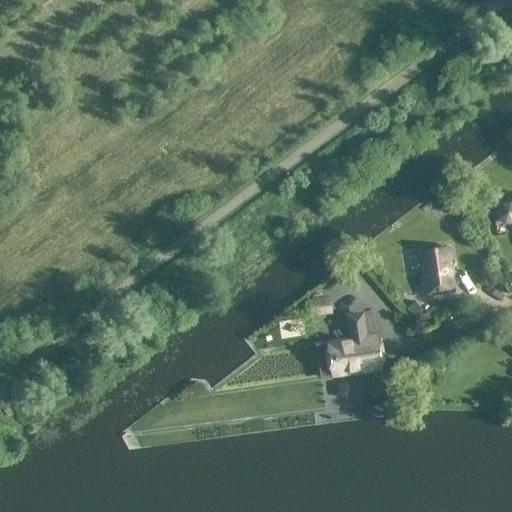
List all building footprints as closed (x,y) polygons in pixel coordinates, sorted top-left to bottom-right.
[(511,203),(509,203),(500,204),(494,212),(495,221),(503,227),(511,225),(511,203)] [(454,293),(448,250),(420,254),(427,297),(454,293)] [(328,297),(307,300),(309,318),(331,315),(328,297)] [(421,311),(415,304),(406,311),(412,318),(421,311)] [(331,365),(332,375),(378,369),(373,338),(362,340),(361,334),(363,334),(360,316),(346,318),(350,341),(328,345),(330,358),(328,358),(328,362),(330,362),(331,364),(329,364),(329,365),(331,365)]
